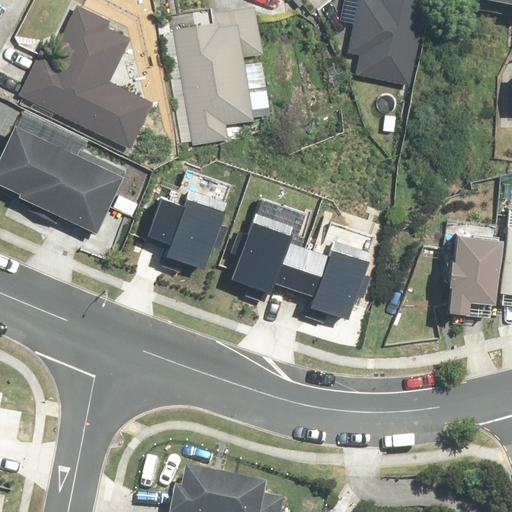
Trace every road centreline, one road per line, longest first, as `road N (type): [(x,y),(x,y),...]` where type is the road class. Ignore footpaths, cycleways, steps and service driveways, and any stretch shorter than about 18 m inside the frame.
road 1 (residential): [(104,339),(288,400),(346,409),(415,411),(511,389)]
road 2 (residential): [(104,339),(69,511)]
